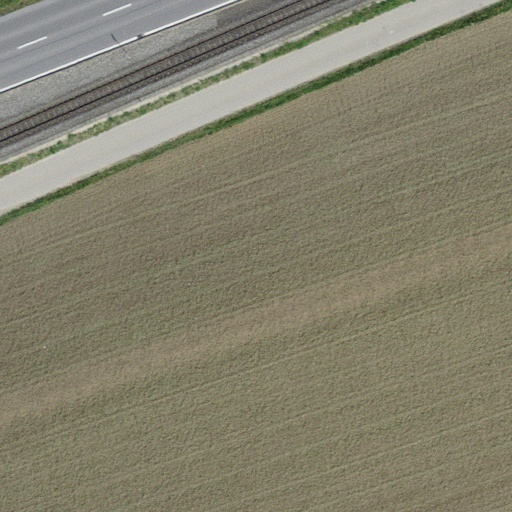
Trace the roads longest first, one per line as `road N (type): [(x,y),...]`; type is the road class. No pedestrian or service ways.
road 1 (track): [(0,197),(457,0)]
road 2 (secondary): [(0,62),(158,0)]
